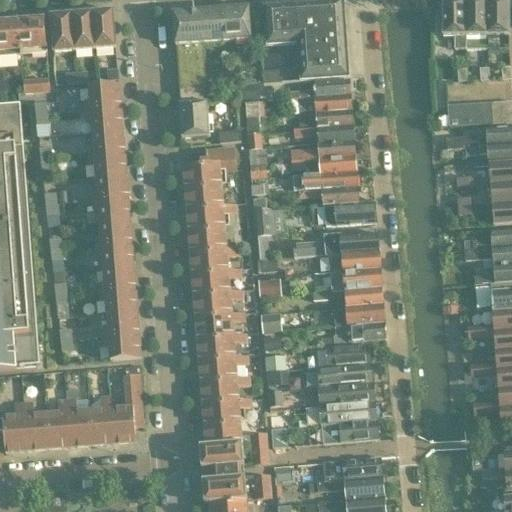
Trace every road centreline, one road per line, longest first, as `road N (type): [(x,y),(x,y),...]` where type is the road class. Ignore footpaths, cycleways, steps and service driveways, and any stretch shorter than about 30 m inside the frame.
road 1 (residential): [(179,461),(141,0)]
road 2 (residential): [(366,0),(404,448)]
road 3 (residential): [(2,475),(179,461)]
road 4 (residential): [(272,459),(404,448)]
